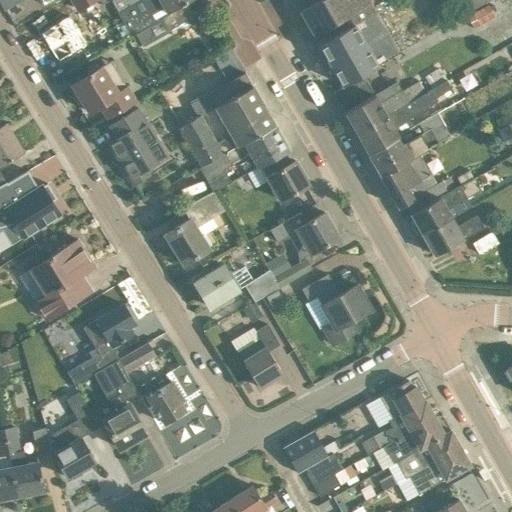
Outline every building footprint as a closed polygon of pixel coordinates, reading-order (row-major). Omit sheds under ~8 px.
[(96,0),(73,0),(79,10),(96,0)] [(118,0),(113,3),(118,13),(131,7),(142,0),(118,0)] [(191,0),(150,0),(168,32),(193,18),(185,4),(191,0)] [(375,12),(368,0),(321,0),(300,12),(313,34),(338,20),(344,30),(375,12)] [(457,0),(466,15),(491,0),(457,0)] [(473,29),(494,18),(488,6),(467,17),(473,29)] [(343,86),(363,75),(377,66),(402,52),(378,11),(375,12),(376,13),(354,25),(345,31),(344,30),(319,44),(319,45),(329,62),(332,68),(343,86)] [(136,102),(111,61),(72,85),(89,113),(99,106),(107,119),(136,102)] [(443,66),(424,77),(429,87),(449,76),(443,66)] [(180,127),(202,166),(275,126),(245,74),(190,105),(197,118),(193,120),(180,127)] [(356,134),(425,93),(419,82),(401,91),(396,82),(374,95),(363,75),(343,86),(332,92),(356,134)] [(409,119),(437,102),(435,99),(429,90),(425,93),(356,134),(368,155),(413,127),(409,119)] [(157,141),(138,109),(109,126),(117,139),(108,144),(125,171),(122,173),(128,181),(130,180),(133,185),(148,175),(145,170),(167,156),(157,141)] [(449,136),(437,114),(413,127),(368,155),(380,176),(419,154),(449,136)] [(511,137),(511,122),(508,124),(497,129),(503,142),(511,137)] [(0,165),(22,152),(5,125),(0,127),(0,185),(2,185),(0,182),(0,165)] [(285,153),(289,151),(275,126),(202,166),(198,168),(205,180),(251,154),(259,168),(261,166),(285,153)] [(308,186),(295,161),(291,163),(285,153),(261,166),(281,201),(308,186)] [(431,175),(419,154),(380,176),(398,208),(405,204),(411,214),(440,197),(447,193),(455,189),(450,178),(424,193),(419,182),(431,175)] [(456,177),(461,186),(474,179),(469,170),(456,177)] [(446,210),(481,191),(474,179),(461,186),(455,189),(447,193),(440,197),(411,214),(422,234),(451,218),(446,210)] [(51,192),(46,184),(41,188),(40,186),(36,189),(36,188),(11,203),(7,197),(0,201),(0,227),(15,223),(24,238),(58,215),(46,195),(51,192)] [(196,228),(224,211),(213,193),(183,210),(190,220),(164,235),(183,265),(209,250),(196,228)] [(339,238),(324,213),(306,223),(301,213),(270,230),(277,243),(297,233),(301,240),(302,239),(310,254),(339,238)] [(434,256),(483,228),(476,215),(456,227),(451,218),(422,234),(434,256)] [(479,254),(497,244),(491,233),(473,244),(479,254)] [(94,267),(77,240),(29,270),(45,295),(32,303),(43,320),(90,291),(81,275),(94,267)] [(311,270),(305,260),(290,268),(282,254),(265,264),(269,271),(268,271),(278,289),(288,284),(311,270)] [(229,279),(222,266),(194,283),(210,308),(227,297),(237,291),(229,279)] [(278,289),(268,271),(244,286),(254,303),(256,302),(275,291),(278,289)] [(370,310),(356,285),(338,295),(334,288),(335,287),(328,275),(301,290),(308,302),(317,297),(321,305),(331,323),(323,328),(333,345),(357,331),(351,321),(370,310)] [(278,290),(266,297),(273,309),(285,302),(278,290)] [(256,302),(254,303),(243,310),(251,323),(264,315),(256,302)] [(134,323),(123,304),(82,329),(98,356),(132,334),(128,327),(134,323)] [(282,374),(275,363),(287,356),(267,325),(255,333),(259,340),(248,346),(253,354),(242,361),(259,388),(282,374)] [(126,374),(155,357),(148,344),(119,361),(126,374)] [(94,374),(104,368),(96,356),(67,373),(74,385),(94,374)] [(137,392),(126,374),(119,361),(102,371),(94,375),(115,413),(101,421),(119,449),(145,435),(125,400),(137,392)] [(184,401),(172,381),(171,382),(168,378),(158,384),(154,378),(141,386),(147,397),(164,424),(185,411),(180,403),(184,401)] [(424,402),(415,387),(412,388),(408,381),(379,397),(392,420),(401,415),(424,402)] [(94,463),(81,438),(98,428),(80,396),(67,403),(77,420),(48,437),(53,453),(54,453),(67,479),(72,476),(73,478),(80,474),(79,472),(94,463)] [(402,436),(434,419),(425,402),(424,402),(401,415),(392,420),(389,422),(392,428),(385,431),(384,430),(361,443),(368,455),(379,449),(383,447),(402,436)] [(420,449),(426,445),(443,435),(434,419),(402,436),(383,447),(393,464),(420,449)] [(44,492),(38,462),(26,464),(23,452),(21,452),(16,427),(4,430),(9,455),(12,467),(18,497),(44,492)] [(53,453),(48,437),(45,428),(32,431),(37,457),(53,453)] [(0,457),(9,455),(4,430),(0,430),(0,457)] [(328,457),(313,430),(282,448),(297,474),(328,457)] [(405,479),(460,448),(450,431),(443,435),(426,445),(420,449),(393,464),(387,467),(391,473),(396,484),(405,479)] [(419,495),(470,466),(460,448),(405,479),(396,484),(406,502),(419,495)] [(342,469),(336,457),(306,474),(312,484),(342,469)] [(356,476),(350,465),(343,470),(342,469),(312,484),(319,497),(356,476)] [(0,500),(18,497),(12,467),(0,469),(0,500)] [(384,491),(396,484),(391,473),(378,481),(384,491)] [(475,495),(484,491),(476,473),(458,482),(465,497),(474,493),(475,495)] [(236,511),(259,511),(277,500),(272,492),(260,500),(251,486),(229,500),(236,511)] [(236,511),(229,500),(211,511),(236,511)] [(465,511),(458,500),(437,511),(465,511)]
